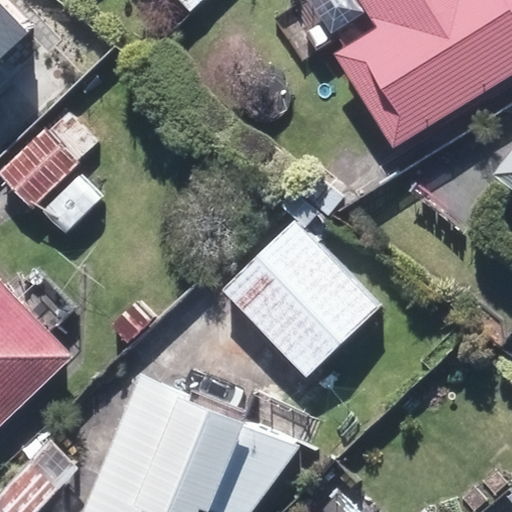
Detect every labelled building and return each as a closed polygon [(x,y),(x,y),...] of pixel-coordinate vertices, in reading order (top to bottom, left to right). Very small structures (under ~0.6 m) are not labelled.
[(343,53),(400,144),(511,74),(511,0),(361,0),(380,30),(343,53)] [(80,164),(100,145),(68,113),(10,171),(71,233),(110,194),(80,164)] [(511,144),(493,171),(511,184),(511,144)] [(386,301),(298,215),(223,292),(250,318),(311,378),(386,301)] [(0,420),(76,348),(0,269),(0,420)] [(273,511),(307,437),(151,368),(86,511),(206,511),(210,504),(228,511),(273,511)] [(0,502),(9,511),(27,511),(78,463),(55,440),(0,493),(0,502)]
